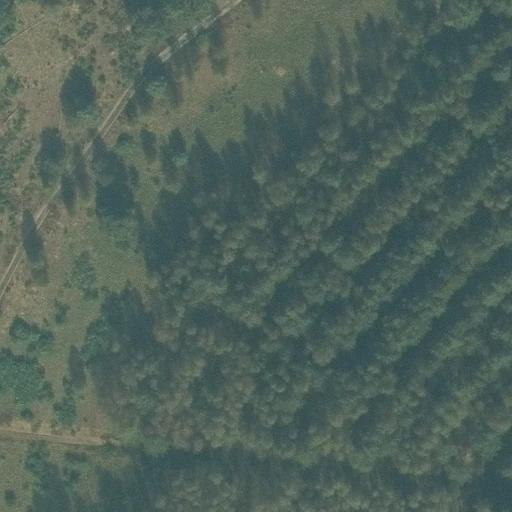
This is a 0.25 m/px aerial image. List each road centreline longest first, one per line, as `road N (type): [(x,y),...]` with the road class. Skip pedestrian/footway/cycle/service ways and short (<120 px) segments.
road 1 (track): [(511,474),(0,434)]
road 2 (track): [(0,305),(54,197),(138,82),(226,0)]
